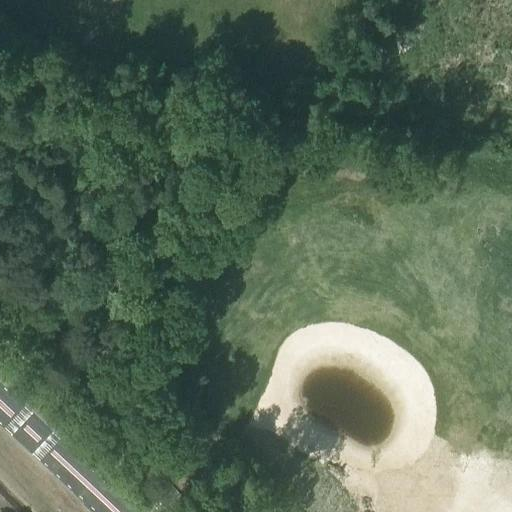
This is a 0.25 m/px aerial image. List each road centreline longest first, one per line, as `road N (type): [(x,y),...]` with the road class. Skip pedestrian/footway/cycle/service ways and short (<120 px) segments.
road 1 (track): [(0,74),(511,115)]
road 2 (primary): [(108,511),(0,406)]
